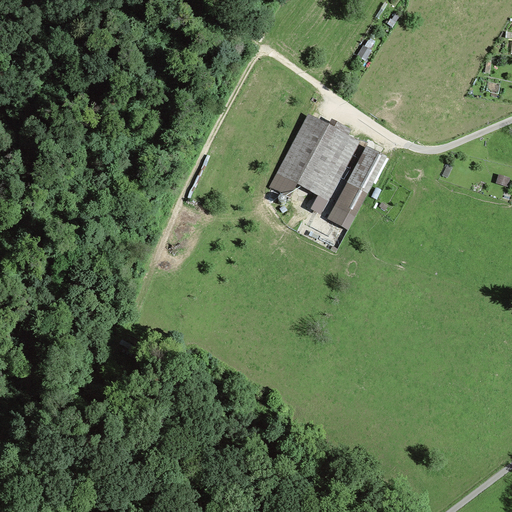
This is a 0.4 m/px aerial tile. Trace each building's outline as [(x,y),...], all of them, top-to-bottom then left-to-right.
[(370,52),(364,48),(358,57),(365,61),(370,52)] [(279,174),(357,215),(387,157),(309,116),(279,174)] [(506,185),(508,179),(499,177),(498,183),(506,185)] [(125,203),(133,208),(140,197),(133,192),(125,203)] [(278,201),(279,203),(280,204),(282,205),(283,205),(285,204),(286,203),(287,201),(286,200),(286,198),(285,197),(283,197),(282,196),(280,197),(279,198),(278,200),(278,201)] [(119,343),(147,358),(151,352),(123,337),(119,343)]
